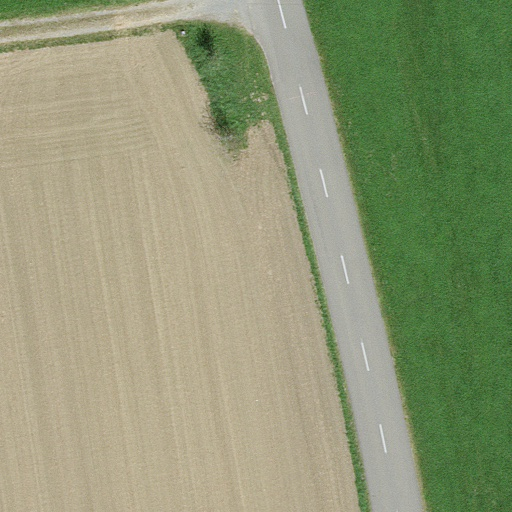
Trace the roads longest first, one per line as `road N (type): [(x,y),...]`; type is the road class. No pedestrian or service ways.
road 1 (unclassified): [(388,511),(280,0)]
road 2 (track): [(281,4),(0,32)]
